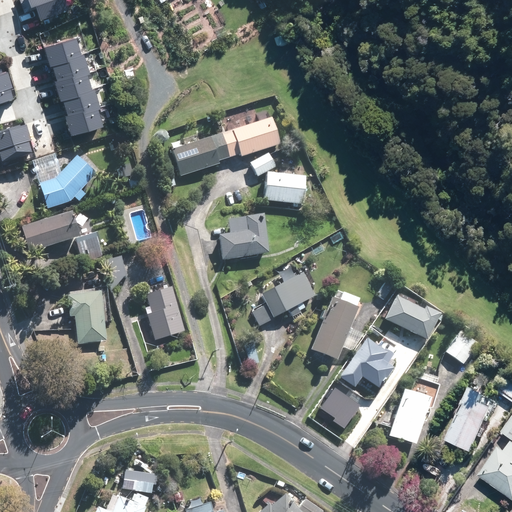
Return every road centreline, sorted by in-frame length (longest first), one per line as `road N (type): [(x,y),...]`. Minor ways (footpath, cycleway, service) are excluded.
road 1 (secondary): [(59,407),(201,399),(246,420)]
road 2 (secondary): [(246,420),(180,415),(73,432)]
road 3 (secondary): [(246,420),(393,511)]
